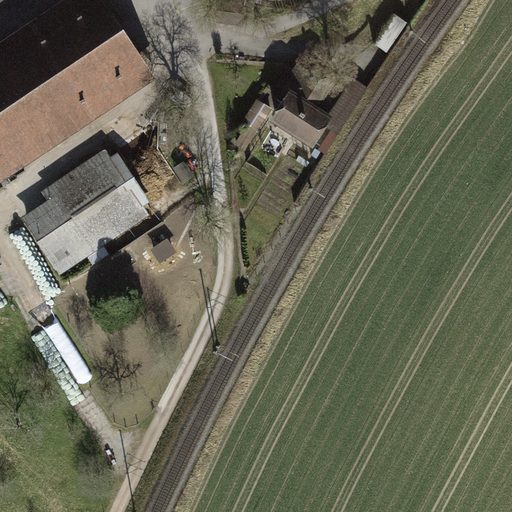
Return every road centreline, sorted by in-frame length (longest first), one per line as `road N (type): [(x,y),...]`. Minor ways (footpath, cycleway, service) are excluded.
road 1 (track): [(117,511),(226,284),(223,211),(194,56)]
road 2 (track): [(194,56),(328,0)]
